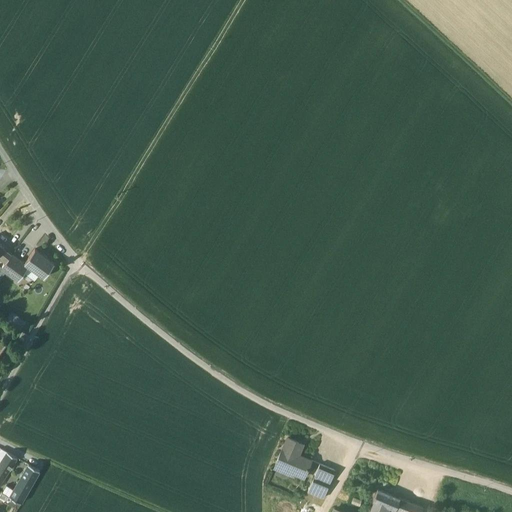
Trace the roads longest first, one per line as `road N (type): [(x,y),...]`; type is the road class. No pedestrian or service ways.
road 1 (residential): [(511,490),(273,408),(221,380),(81,267)]
road 2 (track): [(252,0),(84,269)]
road 3 (residential): [(0,412),(81,267)]
road 4 (track): [(397,0),(511,106)]
road 5 (residential): [(81,267),(0,147)]
